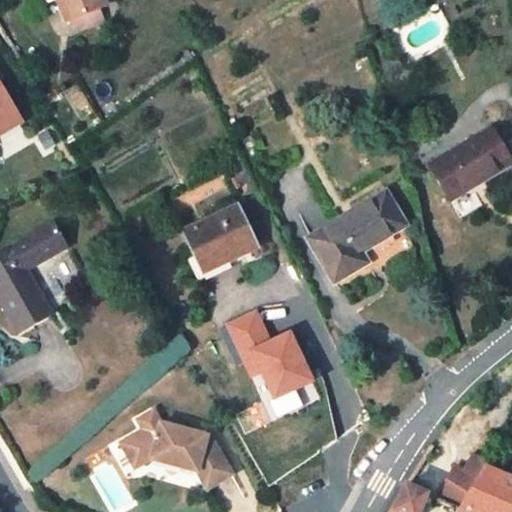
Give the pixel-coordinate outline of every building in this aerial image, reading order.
[(60,0),(69,20),(82,15),(100,8),(96,0),(60,0)] [(88,29),(106,23),(100,8),(82,15),(88,29)] [(0,133),(20,122),(0,87),(0,133)] [(490,130),(429,166),(448,199),(510,162),(490,130)] [(395,153),(384,157),(387,168),(398,165),(395,153)] [(385,194),(309,239),(333,281),(365,262),(360,251),(404,226),(385,194)] [(237,206),(183,233),(201,270),(231,256),(232,258),(256,247),(237,206)] [(53,223),(0,253),(0,300),(18,333),(51,315),(26,270),(67,247),(53,223)] [(264,409),(320,384),(296,330),(273,340),(258,307),(225,322),(264,409)] [(148,460),(171,466),(193,471),(203,487),(229,473),(209,442),(204,440),(203,438),(203,435),(157,423),(150,413),(131,424),(136,434),(115,445),(131,471),(148,460)] [(483,468),(486,462),(473,454),(462,472),(475,481),(483,468)] [(459,507),(475,481),(462,472),(454,467),(437,494),(459,507)] [(457,510),(461,511),(511,511),(511,479),(483,468),(475,481),(459,507),(457,509),(457,510)] [(418,511),(427,494),(405,485),(395,505),(391,511),(418,511)]
